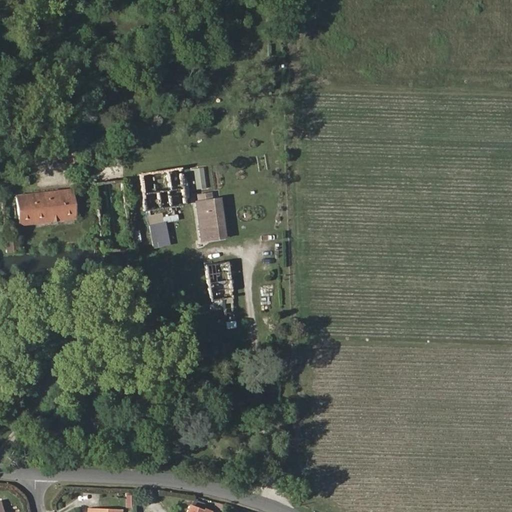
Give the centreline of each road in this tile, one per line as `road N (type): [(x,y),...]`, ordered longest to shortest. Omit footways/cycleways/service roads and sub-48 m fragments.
road 1 (unknown): [(0,454),(109,292),(115,257),(101,165)]
road 2 (residential): [(286,511),(174,482),(36,473)]
